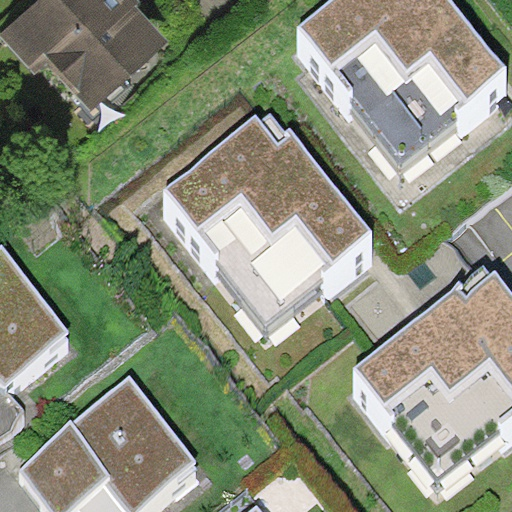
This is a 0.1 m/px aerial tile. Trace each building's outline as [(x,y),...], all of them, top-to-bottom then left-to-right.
[(85,120),(164,46),(121,0),(36,0),(0,34),(0,51),(20,73),(32,62),(85,120)] [(468,139),(505,111),(440,28),(418,0),(381,0),(301,66),(334,109),(379,73),(411,111),(432,93),(468,139)] [(307,190),(270,144),(166,226),(201,270),(241,239),(272,279),(297,260),(332,305),(373,273),(307,190)] [(0,375),(12,389),(80,332),(4,243),(0,246),(0,375)] [(511,341),(485,307),(440,342),(356,408),(390,451),(434,416),(451,438),(491,407),(511,433),(511,341)] [(154,511),(208,468),(137,383),(21,478),(49,511),(154,511)]
